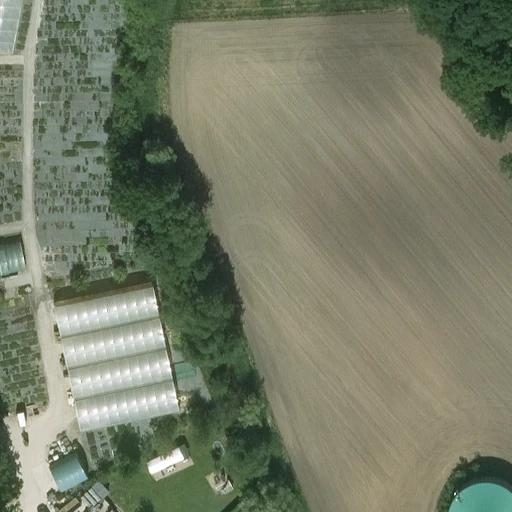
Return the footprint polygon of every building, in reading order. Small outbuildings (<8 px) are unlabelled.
[(22,0),(0,0),(0,52),(12,55),(22,0)] [(19,238),(0,242),(0,277),(25,272),(19,238)] [(163,280),(61,299),(84,426),(186,408),(163,280)] [(0,488),(14,481),(0,454),(0,488)] [(511,511),(511,476),(501,469),(489,466),(476,467),(465,473),(455,482),(449,493),(448,506),(449,511),(511,511)]
